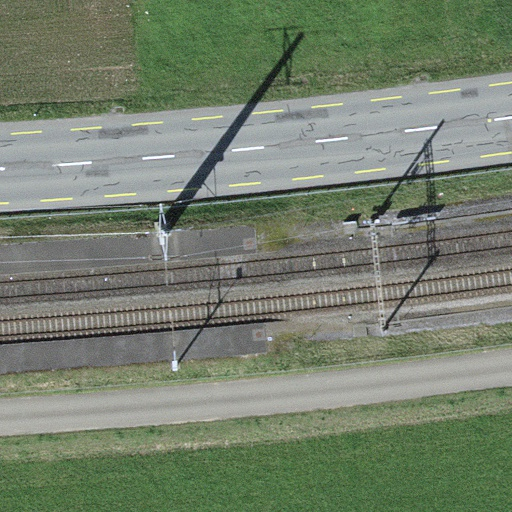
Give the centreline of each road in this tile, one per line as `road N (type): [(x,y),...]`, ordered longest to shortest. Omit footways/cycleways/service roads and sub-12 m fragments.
road 1 (unclassified): [(511,364),(316,392),(0,416)]
road 2 (primary): [(0,168),(511,115)]
